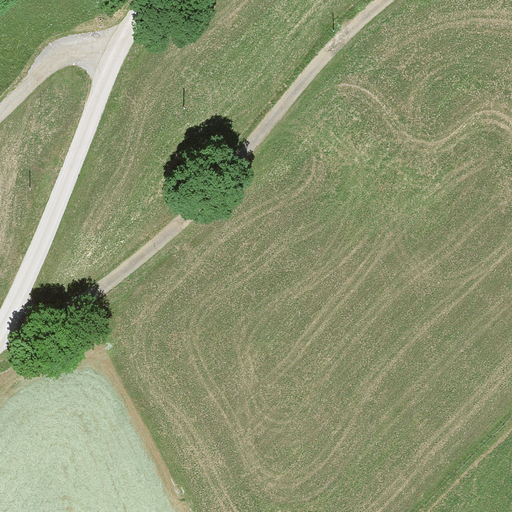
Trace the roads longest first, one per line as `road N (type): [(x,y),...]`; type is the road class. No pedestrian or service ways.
road 1 (track): [(0,343),(73,309),(169,234),(298,80),(384,0)]
road 2 (unclassified): [(158,0),(100,79),(0,339)]
road 3 (track): [(121,49),(55,54),(0,112)]
